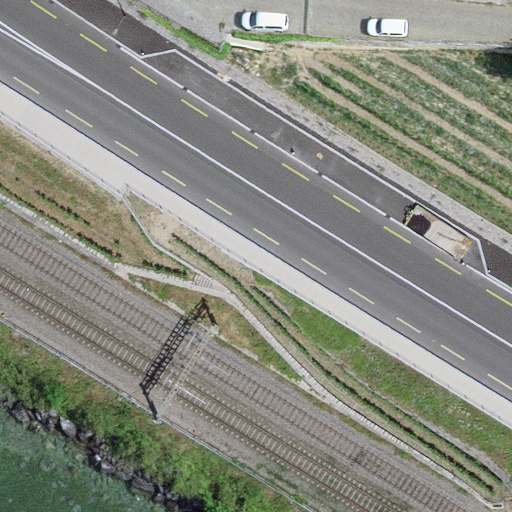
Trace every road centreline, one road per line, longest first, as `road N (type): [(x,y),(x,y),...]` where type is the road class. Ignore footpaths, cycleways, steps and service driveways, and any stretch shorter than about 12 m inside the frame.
road 1 (primary): [(0,11),(511,336)]
road 2 (track): [(511,24),(250,0)]
